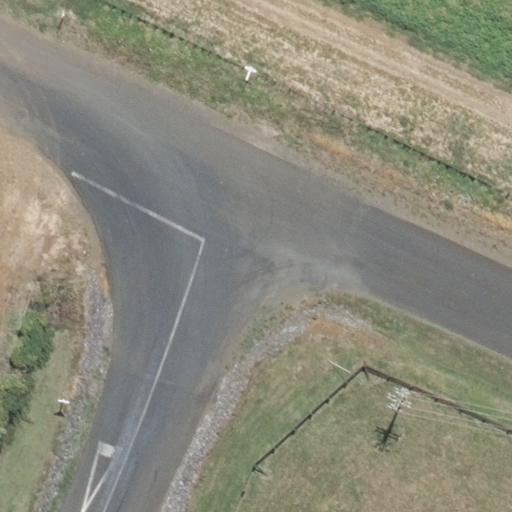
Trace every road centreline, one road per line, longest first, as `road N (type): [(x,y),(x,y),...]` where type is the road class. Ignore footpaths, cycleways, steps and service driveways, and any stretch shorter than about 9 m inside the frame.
road 1 (unclassified): [(107,511),(233,184)]
road 2 (unclassified): [(233,184),(511,313)]
road 3 (unclassified): [(0,74),(233,184)]
